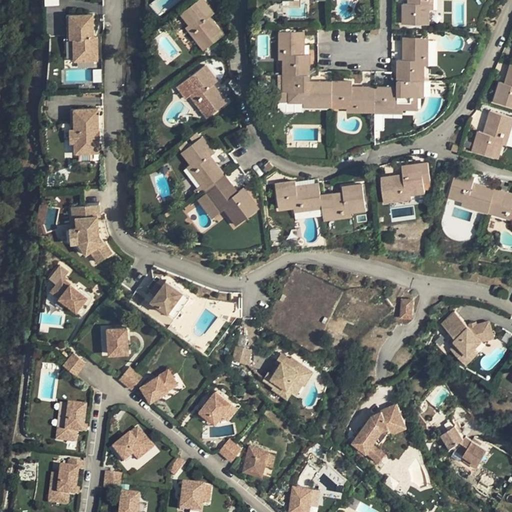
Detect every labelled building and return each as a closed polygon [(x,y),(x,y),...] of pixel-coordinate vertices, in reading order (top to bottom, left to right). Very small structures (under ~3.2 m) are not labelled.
[(199,0),(192,0),(177,13),(186,23),(193,32),(199,28),(210,42),(221,34),(213,24),(210,27),(203,18),(206,16),(210,13),(199,0)] [(409,0),(410,2),(406,2),(402,2),(401,22),(427,22),(427,8),(427,0),(409,0)] [(70,12),(71,37),(74,37),(74,58),(98,58),(98,39),(93,39),(93,36),(93,12),(70,12)] [(213,24),(206,16),(203,18),(210,27),(213,24)] [(193,32),(186,23),(182,26),(201,49),(210,42),(199,28),(193,32)] [(280,73),(306,73),(305,53),(301,53),(297,53),(297,42),(300,42),(300,31),(280,31),(275,31),(275,50),(280,50),(280,59),(280,73)] [(426,34),(399,34),(400,45),(402,45),(402,56),(400,56),(394,56),(394,76),(421,76),(421,62),(421,53),(426,53),(426,34)] [(190,90),(196,98),(192,102),(203,117),(213,109),(225,101),(213,86),(210,88),(204,81),(208,78),(211,76),(201,63),(181,78),(188,88),(190,90)] [(511,66),(511,70),(511,69),(511,79),(511,82),(503,79),(498,98),(511,102),(511,66)] [(306,73),(280,73),(280,90),(286,90),(286,100),(300,100),(310,100),(310,104),(328,104),(328,79),(316,79),(316,83),(306,83),(306,79),(306,73)] [(394,83),(372,82),(372,97),(372,109),(400,109),(400,104),(415,104),(415,92),(421,92),(421,76),(394,76),(394,83)] [(213,86),(208,78),(204,81),(210,88),(213,86)] [(349,79),(328,79),(328,104),(344,104),(355,104),(355,98),(372,97),(372,82),(364,82),(364,86),(349,86),(349,82),(349,79)] [(186,93),(192,102),(196,98),(190,90),(186,93)] [(372,109),(372,97),(355,98),(355,104),(344,104),(344,109),(372,109)] [(511,112),(493,105),(489,116),(492,117),(488,128),(485,127),(480,125),(473,144),(497,153),(502,139),(507,141),(508,138),(511,127),(511,112)] [(97,108),(71,109),(71,121),(74,121),(76,152),(99,152),(98,137),(96,137),(96,132),(98,132),(97,108)] [(201,138),(181,154),(191,165),(198,174),(203,170),(213,184),(225,175),(217,165),(213,167),(208,159),(211,157),(214,154),(201,138)] [(217,165),(211,157),(208,159),(213,167),(217,165)] [(390,175),(379,177),(381,191),(397,188),(398,194),(409,192),(423,190),(421,180),(428,178),(424,160),(398,165),(400,173),(400,176),(390,179),(390,175)] [(198,174),(191,165),(187,168),(194,177),(204,191),(213,184),(203,170),(198,174)] [(465,205),(484,210),(487,199),(491,185),(480,182),(479,186),(469,183),(470,179),(471,175),(451,169),(444,194),(458,198),(467,200),(465,205)] [(213,184),(204,191),(205,192),(220,211),(224,208),(232,219),(241,213),(245,218),(256,209),(242,191),(239,193),(235,196),(229,188),(232,185),(225,175),(213,184)] [(317,194),(315,183),(304,184),(305,188),(293,189),(293,185),(293,181),(272,183),(275,208),(290,207),(290,212),(318,208),(317,194)] [(239,193),(232,185),(229,188),(235,196),(239,193)] [(317,194),(318,208),(336,206),(337,214),(347,212),(362,211),(359,185),(340,187),(340,191),(341,195),(329,196),(329,193),(317,194)] [(503,189),(491,185),(487,199),(484,210),(503,216),(504,211),(511,213),(511,194),(502,192),(503,189)] [(397,188),(381,191),(383,202),(410,197),(409,192),(398,194),(397,188)] [(92,250),(100,260),(113,252),(107,241),(105,242),(100,231),(99,223),(98,215),(101,214),(99,202),(74,204),(74,216),(78,215),(78,225),(72,226),(73,240),(79,239),(88,252),(92,250)] [(318,208),(320,221),(348,218),(347,212),(337,214),(336,206),(318,208)] [(62,276),(65,278),(70,271),(61,265),(51,278),(57,283),(62,276)] [(57,283),(52,290),(77,310),(88,296),(65,278),(62,276),(57,283)] [(157,292),(153,299),(176,315),(191,294),(167,277),(162,285),(157,292)] [(149,286),(157,292),(162,285),(154,279),(149,286)] [(411,296),(400,295),(399,313),(410,314),(411,296)] [(206,298),(202,303),(226,313),(228,311),(235,313),(235,302),(206,298)] [(470,328),(469,328),(454,314),(443,326),(457,340),(455,342),(457,344),(452,350),(463,360),(474,350),(483,342),(493,339),(489,324),(477,326),(470,328)] [(511,328),(505,325),(502,330),(511,335),(511,328)] [(129,352),(128,336),(125,336),(125,332),(128,332),(127,326),(108,327),(110,353),(129,352)] [(250,349),(236,345),(232,358),(246,362),(250,349)] [(474,350),(463,360),(467,365),(477,354),(474,350)] [(81,368),(86,362),(74,351),(68,358),(81,368)] [(290,358),(281,352),(276,360),(278,361),(280,363),(273,374),(271,372),(267,370),(263,377),(273,384),(272,386),(288,396),(292,389),(295,391),(301,382),(298,379),(302,372),(298,369),(302,363),(291,355),(290,358)] [(75,375),(81,368),(68,358),(63,365),(75,375)] [(278,361),(271,372),(273,374),(280,363),(278,361)] [(312,369),(302,363),(298,369),(302,372),(298,379),(301,382),(303,383),(312,369)] [(119,377),(126,383),(135,371),(129,366),(119,377)] [(169,369),(154,378),(155,380),(152,382),(150,380),(142,385),(151,400),(178,383),(169,369)] [(135,371),(126,383),(132,388),(142,376),(135,371)] [(217,390),(214,395),(216,397),(213,400),(211,398),(201,411),(217,423),(223,415),(232,402),(217,390)] [(363,429),(354,441),(369,452),(374,443),(378,438),(384,428),(390,427),(391,428),(394,430),(408,424),(396,401),(382,407),(383,409),(373,413),(368,420),(363,429)] [(238,407),(232,402),(223,415),(228,420),(238,407)] [(86,406),(68,404),(67,412),(65,430),(58,429),(56,440),(76,442),(77,432),(82,433),(82,431),(83,424),(86,406)] [(60,411),(58,429),(65,430),(67,412),(60,411)] [(453,425),(440,434),(449,447),(457,441),(462,438),(453,425)] [(384,428),(378,438),(381,441),(391,428),(390,427),(384,428)] [(138,428),(124,439),(126,441),(123,444),(121,441),(113,448),(124,462),(136,452),(149,442),(138,428)] [(464,437),(462,438),(457,441),(466,446),(470,440),(464,437)] [(220,450),(226,455),(236,443),(229,438),(220,450)] [(486,449),(470,440),(466,446),(461,454),(477,464),(486,449)] [(457,441),(449,447),(461,454),(466,446),(457,441)] [(153,447),(149,442),(136,452),(141,457),(153,447)] [(236,443),(226,455),(233,460),(243,448),(236,443)] [(374,443),(369,452),(381,460),(387,451),(374,443)] [(251,445),(250,451),(252,452),(251,455),(249,455),(244,470),(263,475),(266,466),(270,450),(251,445)] [(277,452),(270,450),(266,466),(273,467),(277,452)] [(185,463),(179,458),(169,470),(176,475),(185,463)] [(84,470),(85,461),(69,459),(68,468),(78,469),(84,470)] [(68,468),(61,467),(60,474),(57,492),(50,492),(48,502),(68,505),(69,494),(74,495),(75,494),(75,487),(78,469),(68,468)] [(121,481),(122,472),(106,471),(105,479),(121,481)] [(60,474),(52,473),(50,492),(57,492),(60,474)] [(120,489),(121,481),(105,479),(104,488),(120,489)] [(183,484),(182,489),(185,490),(184,493),(182,493),(180,509),(199,511),(200,502),(202,486),(183,484)] [(295,485),(293,491),(296,492),(295,495),(293,495),(290,511),(296,511),(309,511),(314,489),(295,485)] [(209,487),(202,486),(200,502),(208,503),(209,487)] [(136,511),(137,503),(138,496),(121,494),(118,511),(136,511)] [(143,511),(145,504),(137,503),(136,511),(143,511)]
